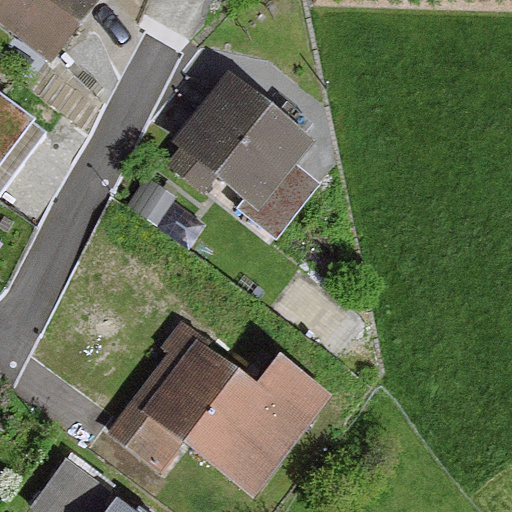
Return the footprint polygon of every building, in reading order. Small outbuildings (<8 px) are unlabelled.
[(0,0),(0,23),(47,61),(94,0),(0,0)] [(297,143),(230,89),(166,167),(197,193),(211,176),(246,206),(297,143)] [(0,188),(38,138),(0,109),(0,188)] [(136,189),(122,208),(146,226),(160,207),(136,189)] [(176,441),(247,495),(320,400),(277,368),(253,399),(197,355),(203,347),(178,328),(158,353),(169,362),(109,440),(151,473),(176,441)] [(95,511),(106,498),(60,464),(27,510),(29,511),(95,511)]
